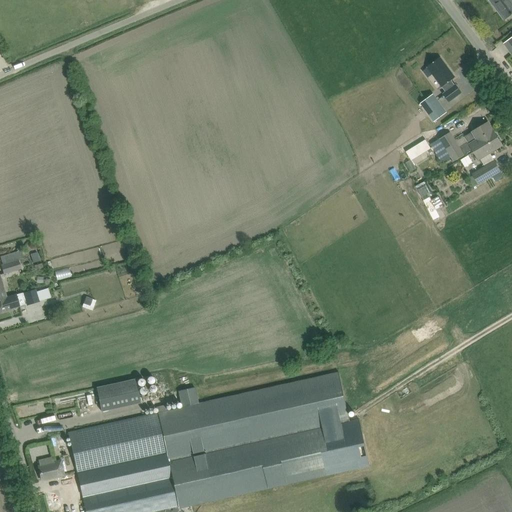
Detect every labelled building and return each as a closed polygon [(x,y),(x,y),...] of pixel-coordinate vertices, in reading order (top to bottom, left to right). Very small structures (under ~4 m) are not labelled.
[(511,0),(489,0),(495,8),(498,6),(500,9),(500,10),(506,18),(511,13),(511,0)] [(511,36),(511,37),(503,43),(511,54),(511,36)] [(454,77),(440,58),(427,67),(446,92),(444,94),(449,102),(461,93),(455,85),(450,80),(454,77)] [(447,112),(433,94),(420,103),(434,122),(447,112)] [(442,138),(431,145),(442,162),(451,157),(454,161),(473,150),(479,160),(480,159),(489,154),(494,151),(502,145),(488,122),(464,136),(467,142),(459,147),(450,133),(442,138)] [(431,148),(425,139),(405,151),(411,161),(431,148)] [(468,155),(460,160),(464,167),(472,162),(468,155)] [(484,166),(471,174),(472,175),(478,185),(492,177),(495,181),(503,177),(501,172),(494,160),(493,161),(484,166)] [(427,196),(437,192),(432,182),(423,185),(427,196)] [(442,205),(449,201),(445,193),(437,196),(442,205)] [(428,197),(423,200),(433,220),(439,217),(435,210),(430,200),(428,197)] [(435,206),(440,216),(446,213),(442,204),(435,206)] [(24,258),(21,249),(0,257),(3,264),(1,265),(4,273),(20,268),(18,260),(24,258)] [(36,252),(30,254),(38,279),(44,277),(36,252)] [(0,311),(6,310),(19,306),(25,304),(25,303),(26,302),(27,305),(40,301),(39,301),(37,291),(36,289),(16,295),(6,298),(0,277),(0,311)] [(86,297),(83,304),(93,307),(95,300),(86,297)] [(178,508),(369,465),(359,419),(350,422),(339,373),(198,404),(194,387),(178,391),(182,408),(68,433),(77,474),(80,474),(80,475),(78,476),(86,511),(149,511),(178,506),(178,508)] [(140,403),(134,378),(95,387),(101,412),(140,403)] [(66,416),(84,413),(83,408),(65,411),(66,416)] [(34,445),(35,453),(50,450),(48,442),(34,445)] [(38,466),(41,480),(65,475),(62,460),(38,466)]
